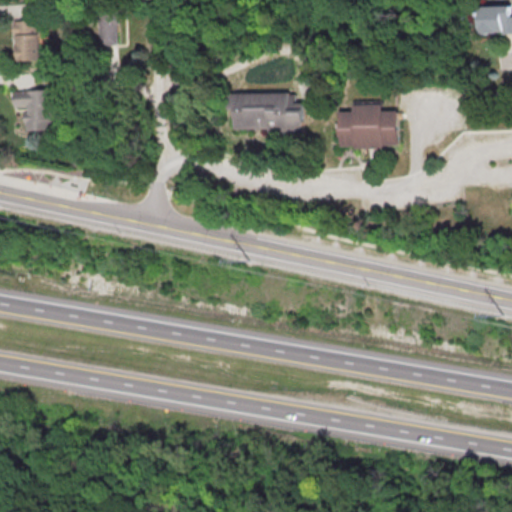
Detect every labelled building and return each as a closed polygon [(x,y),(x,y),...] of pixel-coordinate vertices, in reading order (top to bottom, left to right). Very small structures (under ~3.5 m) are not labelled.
[(99,0),(99,43),(119,43),(119,0),(99,0)] [(480,32),(511,32),(511,4),(480,4),(480,32)] [(41,20),(15,20),(15,60),(41,60),(41,20)] [(27,107),(27,130),(53,130),(52,89),(15,90),(16,108),(27,107)] [(235,131),(305,131),(305,103),(295,103),(295,92),(230,92),(230,109),(235,109),(235,131)] [(355,104),(355,111),(340,111),(341,147),(401,147),(401,110),(386,110),(386,103),(355,104)]
